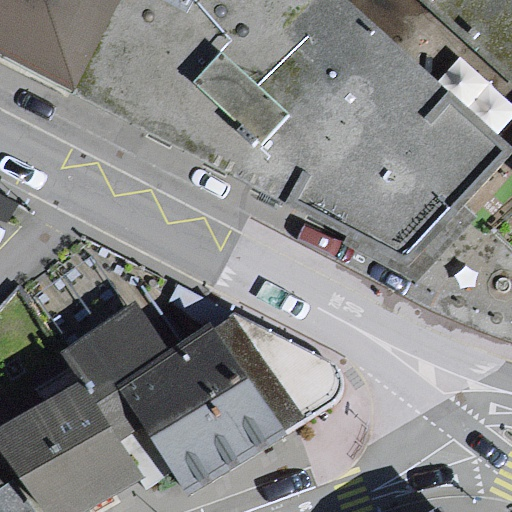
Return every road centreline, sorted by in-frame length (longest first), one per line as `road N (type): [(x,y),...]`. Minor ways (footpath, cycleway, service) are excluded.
road 1 (residential): [(0,140),(321,307)]
road 2 (residential): [(511,377),(321,307)]
road 3 (residential): [(321,307),(450,416)]
road 4 (residential): [(354,499),(451,480),(511,479)]
road 5 (residential): [(450,416),(354,499)]
